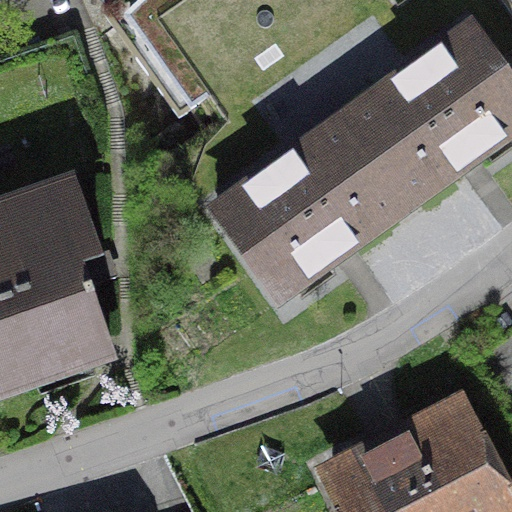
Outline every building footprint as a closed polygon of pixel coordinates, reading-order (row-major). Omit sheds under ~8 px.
[(343,0),(148,0),(111,27),(180,120),(343,0)] [(511,0),(503,0),(511,12),(511,0)] [(69,15),(0,37),(0,166),(108,130),(69,15)] [(511,87),(475,34),(346,122),(412,217),(476,173),(511,148),(511,87)] [(347,262),(412,217),(346,122),(211,215),(277,310),(347,262)] [(83,192),(0,221),(0,421),(118,380),(85,287),(113,277),(83,192)] [(511,511),(465,419),(316,494),(325,511),(511,511)]
